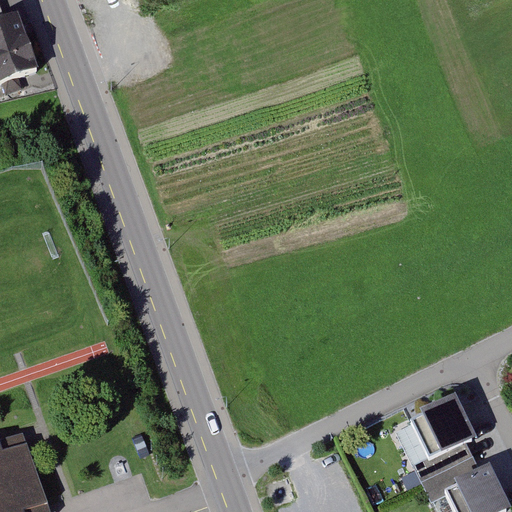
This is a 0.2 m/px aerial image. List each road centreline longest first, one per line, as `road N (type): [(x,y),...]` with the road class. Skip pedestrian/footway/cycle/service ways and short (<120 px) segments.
road 1 (tertiary): [(228,478),(54,0)]
road 2 (residential): [(228,478),(511,339)]
